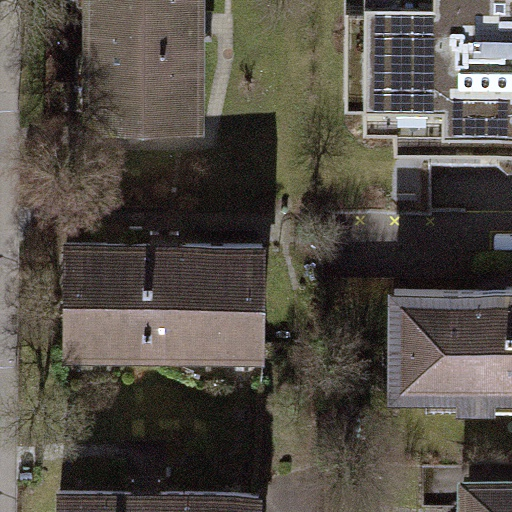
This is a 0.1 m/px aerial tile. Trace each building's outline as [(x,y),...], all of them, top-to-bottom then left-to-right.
[(85,0),(86,114),(188,113),(187,0),(85,0)] [(511,0),(368,0),(368,93),(368,119),(511,119),(511,0)] [(256,243),(59,243),(59,341),(255,342),(256,243)] [(511,286),(395,287),(395,388),(460,388),(460,402),(494,402),(494,390),(511,389),(511,286)] [(144,489),(48,489),(47,511),(245,511),(245,489),(144,489)]
